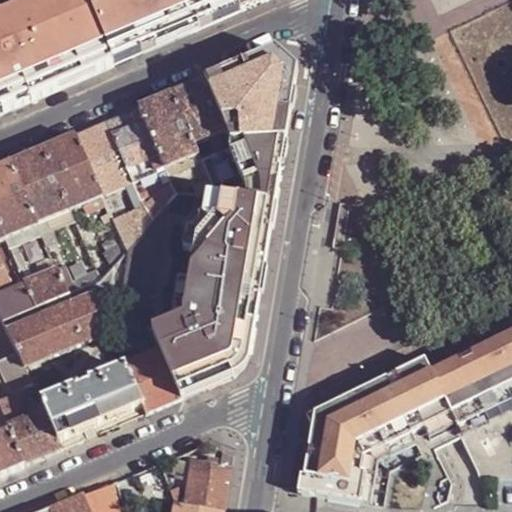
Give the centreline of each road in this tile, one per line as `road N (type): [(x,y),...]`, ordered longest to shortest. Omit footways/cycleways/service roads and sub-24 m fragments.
road 1 (trunk): [(265,511),(362,0)]
road 2 (trunk): [(360,0),(263,511)]
road 3 (residential): [(275,401),(338,8)]
road 4 (residential): [(338,8),(0,152)]
road 5 (residential): [(0,511),(275,401)]
